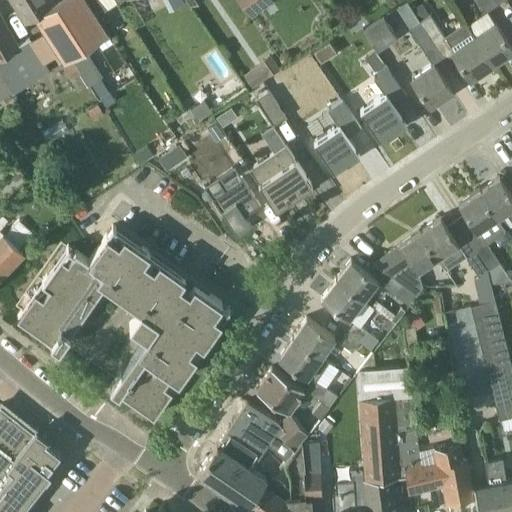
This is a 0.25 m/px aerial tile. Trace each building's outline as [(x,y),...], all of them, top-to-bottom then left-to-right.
[(96,16),(86,0),(57,0),(51,5),(47,0),(11,0),(25,22),(34,17),(62,63),(108,34),(96,16)] [(114,0),(117,3),(122,0),(86,0),(96,16),(106,10),(99,0),(114,0)] [(268,0),(239,0),(250,14),(268,0)] [(487,11),(496,5),(492,0),(477,0),(485,12),(487,11)] [(419,20),(429,14),(422,4),(413,10),(419,20)] [(491,21),(485,12),(466,25),(467,27),(490,63),(511,48),(493,20),(491,21)] [(469,76),(490,63),(467,27),(447,40),(429,14),(419,21),(437,48),(444,59),(454,53),(469,76)] [(399,40),(384,18),(364,31),(379,54),(399,40)] [(0,69),(13,90),(13,92),(49,70),(29,37),(15,46),(0,19),(0,69)] [(419,21),(408,28),(426,55),(437,48),(419,21)] [(329,41),(314,51),(321,62),(336,52),(329,41)] [(366,57),(375,69),(384,63),(375,50),(366,57)] [(258,65),(243,75),(252,87),(279,68),(270,54),(257,63),(258,65)] [(61,65),(68,77),(69,78),(71,81),(82,75),(80,71),(72,58),(61,65)] [(451,89),(435,66),(431,61),(410,75),(429,104),(451,89)] [(382,142),(408,125),(397,108),(411,100),(392,72),(377,82),(387,97),(363,113),(382,142)] [(0,95),(2,94),(1,91),(8,87),(0,73),(0,95)] [(102,74),(88,84),(88,85),(98,101),(113,92),(102,74)] [(285,116),(267,89),(254,98),(272,125),(285,116)] [(199,121),(212,112),(204,99),(190,108),(199,121)] [(336,172),(362,155),(351,138),(364,129),(346,102),(331,112),(341,127),(316,143),(336,172)] [(98,104),(87,110),(93,120),(103,113),(98,104)] [(231,106),(216,116),(223,126),(238,116),(231,106)] [(311,184),(285,144),(248,168),(275,208),(311,184)] [(140,164),(147,160),(154,155),(147,145),(134,154),(140,164)] [(174,164),(167,153),(159,158),(166,169),(174,164)] [(16,167),(8,175),(16,182),(24,174),(16,167)] [(249,219),(243,210),(258,199),(240,172),(210,193),(235,229),(249,219)] [(511,194),(499,175),(477,190),(496,218),(504,229),(505,228),(506,229),(511,225),(511,194)] [(496,218),(477,190),(459,203),(471,221),(460,229),(488,270),(499,262),(485,242),(504,229),(496,218)] [(478,276),(488,270),(460,229),(452,235),(440,216),(418,230),(437,258),(445,270),(465,257),(478,276)] [(77,249),(75,251),(69,247),(71,245),(69,244),(18,316),(52,341),(51,342),(60,348),(106,284),(141,309),(130,324),(146,335),(111,385),(154,415),(231,308),(229,307),(228,309),(222,305),(223,302),(195,283),(185,297),(176,291),(189,272),(154,247),(151,251),(114,225),(90,258),(77,249)] [(418,230),(399,243),(373,261),(390,274),(416,294),(423,285),(417,271),(437,258),(418,230)] [(0,275),(22,251),(2,233),(0,235),(0,275)] [(350,258),(335,277),(364,299),(378,280),(350,258)] [(488,270),(491,283),(503,283),(511,283),(511,280),(504,269),(502,267),(499,262),(488,270)] [(478,276),(474,278),(480,304),(495,300),(491,283),(488,270),(478,276)] [(408,305),(416,294),(390,274),(382,284),(408,305)] [(364,299),(335,277),(320,297),(348,319),(364,299)] [(470,306),(473,318),(497,312),(495,300),(480,304),(470,306)] [(405,316),(412,327),(414,330),(415,329),(425,323),(416,309),(405,316)] [(497,312),(473,318),(476,331),(500,325),(497,312)] [(305,316),(291,336),(321,356),(335,336),(305,316)] [(347,331),(360,341),(367,331),(355,321),(347,331)] [(500,325),(476,331),(479,343),(503,337),(500,325)] [(351,352),(360,341),(347,331),(339,342),(351,352)] [(329,361),(321,356),(291,336),(277,357),(307,377),(300,386),(305,389),(321,401),(328,405),(335,395),(318,384),(331,364),(328,362),(329,361)] [(503,337),(479,343),(482,356),(506,350),(503,337)] [(506,350),(482,356),(486,368),(510,362),(506,350)] [(363,479),(362,479),(364,508),(364,511),(393,511),(393,506),(389,477),(399,476),(399,463),(410,463),(410,462),(420,461),(407,365),(375,368),(374,351),(357,372),(363,479)] [(511,371),(510,362),(486,368),(489,381),(511,375),(511,371)] [(305,389),(300,386),(271,366),(255,388),(289,411),(305,389)] [(511,375),(489,381),(492,394),(511,388),(511,375)] [(511,388),(492,394),(495,406),(511,401),(511,388)] [(284,429),(278,422),(276,420),(245,399),(217,444),(216,444),(197,473),(246,506),(267,476),(252,466),(268,443),(285,459),(293,449),(280,433),(284,429)] [(330,407),(328,405),(321,401),(312,412),(320,419),(330,407)] [(511,401),(495,406),(498,419),(511,415),(511,401)] [(33,429),(0,402),(0,511),(16,511),(50,470),(46,467),(59,451),(63,454),(45,439),(47,436),(35,427),(33,429)] [(284,429),(280,433),(293,449),(307,432),(290,412),(278,422),(284,429)] [(333,424),(325,418),(318,426),(326,433),(333,424)] [(303,472),(304,490),(305,498),(311,498),(311,511),(364,511),(364,508),(362,479),(335,481),(335,491),(332,491),(333,510),(322,511),(321,496),(318,440),(302,441),(304,471),(303,470),(303,472)] [(475,494),(474,485),(468,458),(462,458),(459,442),(432,446),(433,460),(435,459),(436,464),(404,469),(407,491),(442,482),(446,501),(475,494)] [(502,457),(484,461),(488,482),(481,483),(474,485),(475,494),(478,511),(511,511),(511,477),(506,479),(502,457)] [(289,499),(289,491),(289,488),(269,474),(267,476),(246,506),(246,507),(252,511),(253,511),(254,511),(255,511),(290,511),(292,509),(289,499)] [(289,491),(289,499),(292,509),(290,511),(311,511),(311,498),(305,498),(304,490),(289,491)]
